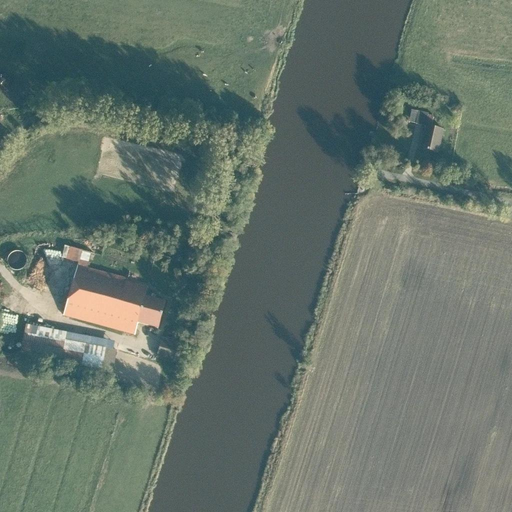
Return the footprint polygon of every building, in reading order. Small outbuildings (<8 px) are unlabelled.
[(419,113),(416,124),(426,127),(429,115),(419,113)] [(437,153),(442,131),(426,127),(421,149),(437,153)] [(136,324),(143,297),(145,289),(126,284),(128,280),(86,269),(90,254),(68,248),(66,256),(79,259),(63,317),(133,335),(136,324)] [(12,254),(9,257),(8,261),(8,265),(10,268),(14,270),(18,271),(22,270),(25,267),(26,263),(26,259),(23,255),(20,253),(16,253),(12,254)] [(158,330),(166,303),(143,297),(136,324),(158,330)] [(65,334),(24,326),(19,355),(110,372),(114,352),(63,342),(65,334)] [(181,346),(160,340),(155,356),(176,362),(181,346)]
